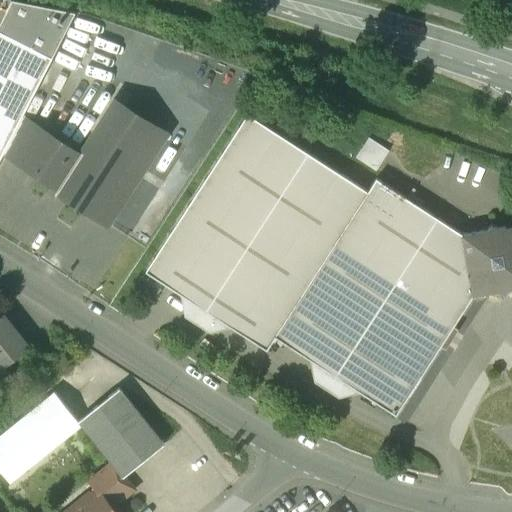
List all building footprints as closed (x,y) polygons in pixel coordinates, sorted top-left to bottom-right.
[(73,12),(13,0),(11,0),(0,22),(0,30),(52,57),(75,12),(73,12)] [(0,30),(0,158),(4,151),(22,116),(52,57),(0,30)] [(58,187),(56,190),(108,224),(167,133),(115,100),(58,187)] [(369,190),(248,112),(145,270),(266,349),(275,335),(397,414),(474,295),(473,295),(463,233),(377,177),(369,190)] [(42,129),(22,116),(4,151),(21,163),(42,129)] [(80,153),(42,129),(21,163),(58,187),(80,153)] [(389,149),(370,137),(357,156),(377,169),(389,149)] [(511,224),(498,227),(492,223),(488,228),(463,233),(473,295),(474,295),(496,291),(505,297),(510,289),(511,288),(511,224)] [(0,367),(28,345),(3,314),(0,316),(0,367)] [(164,443),(119,387),(78,420),(113,462),(124,476),(125,475),(164,443)] [(81,425),(54,390),(0,431),(0,467),(10,480),(81,425)] [(90,492),(83,498),(83,504),(72,511),(116,511),(112,506),(129,492),(131,482),(125,475),(124,476),(113,462),(89,482),(98,492),(96,493),(90,492)]
